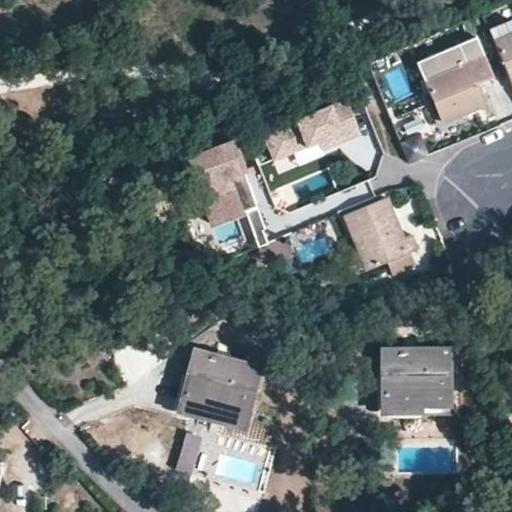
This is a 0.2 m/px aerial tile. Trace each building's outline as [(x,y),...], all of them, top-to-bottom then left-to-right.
[(511,22),(510,19),(486,28),(492,39),(511,32),(511,22)] [(511,32),(492,39),(511,84),(511,32)] [(493,79),(475,37),(416,62),(440,121),(466,110),(467,112),(482,106),(474,87),(493,79)] [(355,135),(340,99),(257,134),(269,161),(314,142),(317,151),(355,135)] [(427,103),(401,116),(410,135),(437,122),(427,103)] [(418,135),(399,143),(407,162),(426,154),(418,135)] [(224,145),(169,167),(181,196),(185,195),(199,229),(250,209),(224,145)] [(384,195),(342,213),(366,268),(416,249),(411,235),(403,237),(384,195)] [(250,209),(239,213),(248,235),(257,231),(259,230),(250,209)] [(262,243),(257,231),(248,235),(253,247),(262,243)] [(423,411),(446,411),(444,349),(380,350),(381,405),(423,407),(423,411)] [(217,421),(240,427),(255,368),(191,351),(178,405),(218,416),(217,421)]
